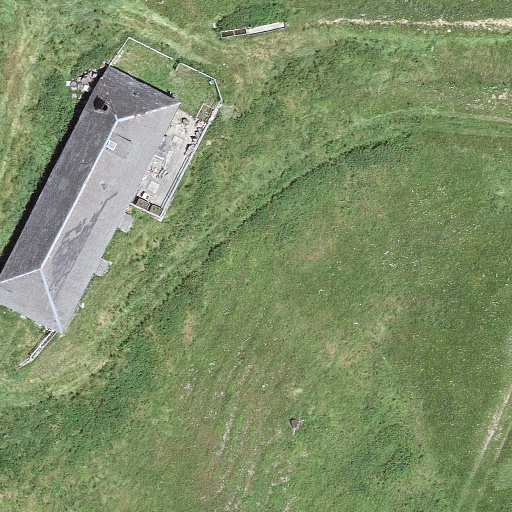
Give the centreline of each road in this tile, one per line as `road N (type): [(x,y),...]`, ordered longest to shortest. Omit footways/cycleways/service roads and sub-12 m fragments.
road 1 (track): [(511,156),(425,131),(221,171)]
road 2 (track): [(452,511),(511,373)]
